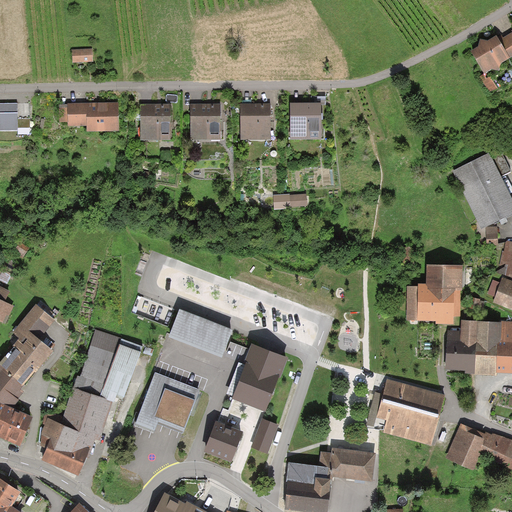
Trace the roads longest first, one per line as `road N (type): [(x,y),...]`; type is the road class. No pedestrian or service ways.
road 1 (residential): [(275,511),(213,471),(193,468),(176,469),(134,511)]
road 2 (tertiary): [(0,457),(50,474),(108,511)]
